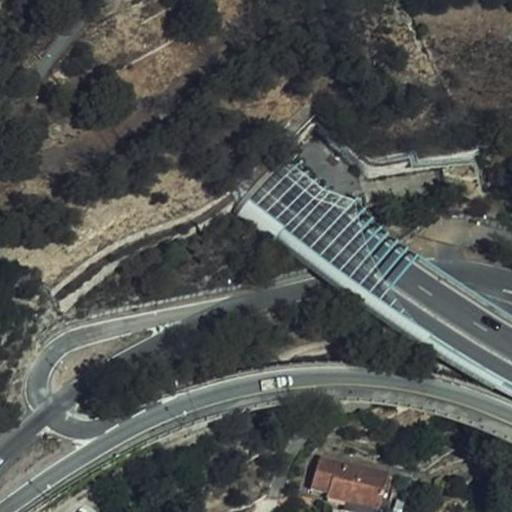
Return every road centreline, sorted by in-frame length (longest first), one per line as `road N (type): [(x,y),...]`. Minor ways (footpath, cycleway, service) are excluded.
road 1 (motorway): [(53,0),(294,229),(511,394)]
road 2 (motorway): [(511,360),(324,217),(96,0)]
road 3 (primary): [(147,422),(221,397),(340,386),(431,403),(511,437)]
road 4 (primary): [(249,300),(67,335),(41,371),(49,410)]
road 5 (primary): [(511,284),(444,272),(390,274),(249,300)]
road 6 (primary): [(249,300),(188,325),(49,410)]
road 7 (primary): [(4,511),(147,422)]
